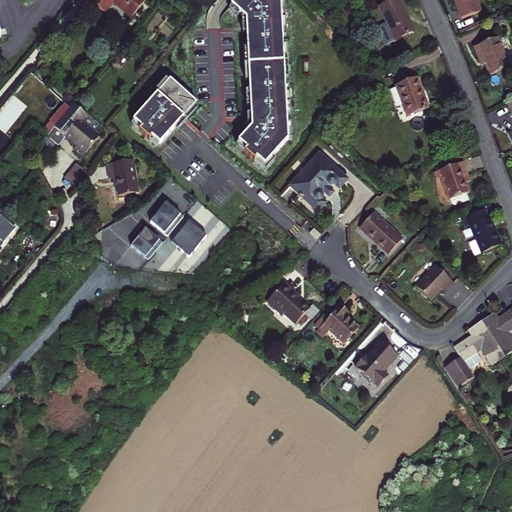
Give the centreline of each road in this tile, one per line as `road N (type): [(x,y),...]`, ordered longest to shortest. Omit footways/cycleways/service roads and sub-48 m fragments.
road 1 (residential): [(298,231),(426,339),(448,335),(511,268)]
road 2 (residential): [(298,231),(197,145),(218,111),(213,38)]
road 3 (residential): [(511,216),(429,0)]
